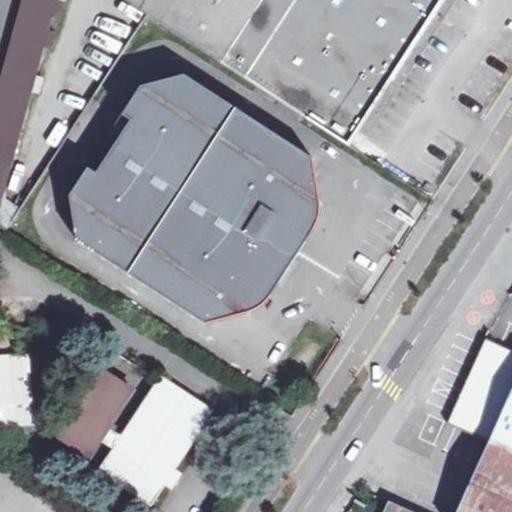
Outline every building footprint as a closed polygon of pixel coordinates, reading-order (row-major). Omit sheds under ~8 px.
[(0,209),(46,45),(52,47),(56,32),(50,30),(58,0),(23,0),(0,83),(0,209)] [(125,0),(226,65),(267,0),(125,0)] [(372,111),(415,44),(437,10),(421,0),(267,0),(226,65),(350,145),(372,111)] [(421,0),(437,10),(444,0),(421,0)] [(123,115),(132,120),(97,173),(89,167),(70,196),(79,241),(207,326),(250,314),(263,306),(273,296),(269,286),(302,233),(314,232),(320,218),(321,204),(314,159),(186,75),(142,86),(123,115)] [(511,511),(511,348),(488,338),(449,421),(493,442),(460,511),(511,511)] [(33,423),(27,355),(0,357),(0,424),(2,425),(2,427),(33,423)] [(116,448),(101,471),(152,504),(212,412),(162,379),(123,438),(108,429),(132,390),(104,372),(61,437),(91,455),(101,438),(116,448)] [(415,511),(390,500),(385,511),(415,511)]
